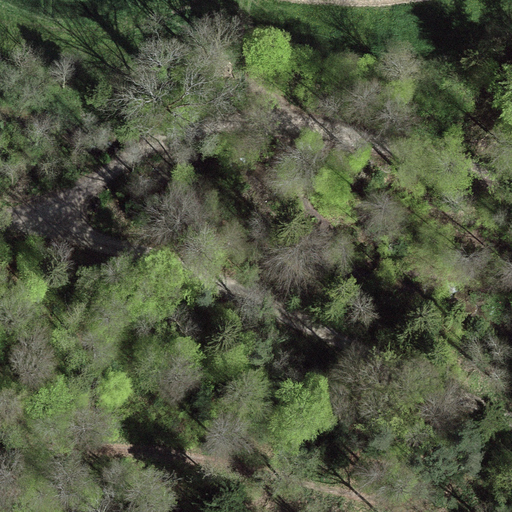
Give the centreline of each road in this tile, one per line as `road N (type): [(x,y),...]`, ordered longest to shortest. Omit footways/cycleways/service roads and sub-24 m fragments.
road 1 (track): [(26,222),(127,247),(511,418)]
road 2 (track): [(26,222),(157,142),(233,118),(309,122),(511,175)]
road 3 (track): [(0,431),(269,475),(424,511)]
